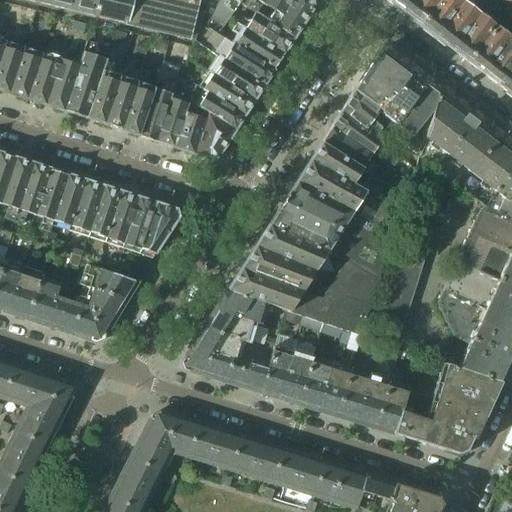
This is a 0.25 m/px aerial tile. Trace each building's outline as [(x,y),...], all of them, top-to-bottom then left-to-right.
[(17,0),(187,39),(194,12),(196,1),(194,0),(17,0)] [(234,13),(239,4),(241,0),(219,0),(219,1),(212,16),(210,22),(212,24),(208,30),(218,37),(222,32),(224,27),(234,13)] [(262,8),(267,0),(241,0),(239,4),(247,9),(252,1),(262,8)] [(267,0),(262,8),(273,15),(266,24),(274,29),(292,0),(267,0)] [(310,0),(292,0),(274,29),(291,40),(312,8),(310,0)] [(391,0),(389,4),(404,15),(415,0),(391,0)] [(415,0),(404,15),(420,28),(441,0),(415,0)] [(441,0),(420,28),(435,39),(463,2),(464,0),(441,0)] [(511,0),(496,0),(511,11),(511,0)] [(273,15),(262,8),(252,1),(247,9),(240,19),(248,25),(253,16),(266,24),(273,15)] [(451,52),(480,16),(483,12),(476,7),(473,10),(463,2),(435,39),(451,52)] [(467,64),(495,27),(486,20),(489,17),(488,16),(494,8),(489,4),(483,12),(480,16),(451,52),(467,64)] [(291,40),(274,29),(266,24),(253,16),(248,25),(240,19),(235,26),(282,56),(291,40)] [(69,31),(82,34),(84,25),(71,22),(69,31)] [(282,56),(235,26),(230,34),(239,40),(234,47),(272,71),(282,56)] [(495,27),(467,64),(482,75),(511,37),(511,35),(507,31),(504,34),(495,27)] [(113,32),(109,42),(121,46),(124,35),(113,32)] [(228,35),(222,32),(218,37),(224,41),(228,35)] [(511,37),(482,75),(511,98),(511,37)] [(0,92),(8,95),(22,49),(10,45),(4,44),(0,56),(0,92)] [(87,121),(106,62),(109,50),(84,44),(81,54),(77,67),(63,113),(87,121)] [(136,45),(133,53),(143,57),(146,48),(136,45)] [(272,71),(234,47),(233,46),(223,61),(262,86),(272,71)] [(22,49),(8,95),(26,101),(40,55),(22,49)] [(378,52),(353,92),(378,112),(391,93),(394,96),(409,75),(378,52)] [(43,107),(57,61),(40,55),(26,101),(43,107)] [(63,113),(77,67),(64,63),(57,61),(43,107),(63,113)] [(262,86),(223,61),(213,76),(252,102),(262,86)] [(104,127),(119,79),(111,76),(115,65),(106,62),(87,121),(104,127)] [(155,143),(170,93),(177,72),(179,66),(161,62),(153,89),(137,138),(155,143)] [(121,132),(139,73),(130,70),(127,81),(119,79),(104,127),(121,132)] [(174,149),(185,114),(195,84),(177,72),(170,93),(155,143),(174,149)] [(137,138),(153,89),(145,87),(149,76),(139,73),(121,132),(137,138)] [(423,86),(409,75),(394,96),(381,113),(390,120),(384,128),(390,133),(423,86)] [(252,102),(213,76),(204,90),(209,93),(243,116),(252,102)] [(439,99),(423,86),(390,133),(390,134),(396,139),(402,130),(410,136),(439,99)] [(353,92),(339,113),(373,140),(379,130),(371,123),(378,112),(353,92)] [(243,116),(209,93),(198,108),(207,113),(233,131),(243,116)] [(484,133),(439,99),(410,136),(404,145),(413,153),(423,139),(429,143),(419,156),(449,179),(484,133)] [(233,131),(207,113),(205,120),(193,156),(208,161),(216,158),(233,131)] [(373,140),(339,113),(329,129),(370,157),(390,170),(398,160),(382,147),(373,140)] [(205,120),(185,114),(174,149),(193,156),(205,120)] [(370,157),(329,129),(319,145),(361,171),(370,177),(375,169),(366,163),(370,157)] [(511,171),(511,154),(484,133),(449,179),(480,206),(488,202),(495,194),(511,171)] [(319,145),(307,164),(350,188),(361,171),(319,145)] [(0,203),(14,160),(0,154),(0,203)] [(13,222),(32,165),(14,160),(0,203),(0,205),(8,208),(4,220),(6,220),(13,222)] [(307,164),(295,183),(351,214),(363,195),(350,188),(307,164)] [(34,216),(49,171),(32,165),(13,222),(22,225),(26,214),(34,216)] [(391,179),(375,169),(370,177),(385,187),(391,179)] [(52,222),(67,177),(49,171),(34,216),(41,219),(38,230),(48,233),(52,222)] [(511,171),(495,194),(488,202),(480,206),(482,210),(478,211),(468,233),(511,253),(511,171)] [(84,182),(67,177),(52,222),(69,228),(84,182)] [(103,189),(84,182),(69,228),(88,234),(103,189)] [(358,337),(403,197),(391,190),(381,205),(369,224),(362,220),(351,214),(295,183),(278,209),(267,227),(324,255),(334,260),(343,264),(337,273),(327,289),(320,300),(311,297),(300,293),(239,270),(224,294),(270,307),(272,308),(287,313),(321,324),(358,337)] [(120,194),(103,189),(88,234),(105,240),(120,194)] [(137,200),(120,194),(105,240),(122,246),(137,200)] [(154,205),(137,200),(122,246),(139,252),(154,205)] [(369,224),(381,205),(374,201),(369,210),(362,220),(369,224)] [(173,212),(154,205),(139,252),(152,256),(176,219),(173,212)] [(408,223),(403,236),(428,244),(432,231),(408,223)] [(267,227),(253,249),(312,275),(324,255),(267,227)] [(54,236),(48,233),(44,246),(48,247),(50,248),(54,236)] [(511,253),(468,233),(441,292),(511,325),(511,253)] [(428,244),(403,236),(399,249),(424,257),(428,244)] [(48,247),(44,246),(29,241),(27,248),(45,254),(48,247)] [(64,260),(67,253),(50,248),(48,247),(45,254),(64,260)] [(253,249),(239,270),(300,293),(312,275),(253,249)] [(424,257),(399,249),(395,263),(419,271),(424,257)] [(91,261),(80,258),(78,265),(89,268),(91,261)] [(343,264),(334,260),(329,268),(337,273),(343,264)] [(2,261),(0,268),(0,312),(5,314),(20,267),(2,261)] [(419,271),(395,263),(390,276),(415,284),(419,271)] [(20,267),(5,314),(24,320),(39,273),(20,267)] [(69,270),(62,267),(58,279),(65,282),(69,270)] [(125,301),(135,283),(95,270),(89,268),(82,287),(125,301)] [(39,273),(24,320),(43,327),(53,296),(55,290),(58,279),(39,273)] [(415,284),(390,276),(386,289),(411,297),(415,284)] [(65,282),(58,279),(55,290),(62,292),(65,282)] [(320,300),(327,289),(318,285),(311,297),(320,300)] [(82,287),(76,304),(75,306),(78,306),(114,319),(125,301),(82,287)] [(411,297),(386,289),(382,302),(407,310),(411,297)] [(511,348),(511,325),(441,292),(435,304),(452,338),(467,345),(456,370),(496,383),(511,348)] [(224,294),(214,310),(258,324),(264,326),(270,307),(224,294)] [(76,304),(53,296),(43,327),(68,335),(78,306),(75,306),(76,304)] [(407,310),(382,302),(378,316),(402,324),(407,310)] [(114,319),(78,306),(68,335),(93,343),(101,340),(114,319)] [(321,324),(287,313),(272,308),(270,316),(318,333),(319,329),(321,324)] [(202,329),(247,343),(252,345),(258,324),(214,310),(202,329)] [(402,324),(378,316),(373,329),(398,337),(402,324)] [(358,337),(321,324),(319,329),(356,342),(358,337)] [(241,364),(247,343),(202,329),(190,348),(241,364)] [(398,350),(358,337),(356,342),(396,356),(398,350)] [(277,347),(268,372),(262,395),(282,402),(297,353),(277,347)] [(234,387),(241,364),(190,348),(180,364),(183,371),(234,387)] [(297,353),(282,402),(300,407),(315,359),(297,353)] [(315,359),(300,407),(321,414),(335,366),(315,359)] [(0,400),(1,401),(13,367),(0,362),(0,400)] [(262,395),(268,372),(241,364),(234,387),(262,395)] [(496,383),(456,370),(441,365),(435,382),(488,401),(496,383)] [(339,419),(354,372),(335,366),(321,414),(339,419)] [(23,405),(33,374),(13,367),(1,401),(20,407),(23,405)] [(354,372),(339,419),(359,425),(374,378),(354,372)] [(71,390),(69,386),(33,374),(23,405),(25,409),(71,390)] [(374,378),(359,425),(378,431),(393,384),(374,378)] [(488,401),(435,382),(429,401),(480,419),(488,401)] [(409,389),(393,384),(378,431),(393,436),(403,408),(409,389)] [(56,425),(72,393),(71,390),(25,409),(27,411),(56,425)] [(480,419),(429,401),(423,419),(472,437),(480,419)] [(472,437),(423,419),(414,416),(416,409),(411,408),(410,411),(403,408),(393,436),(457,456),(464,452),(472,437)] [(46,445),(56,425),(27,411),(25,412),(16,430),(46,445)] [(169,442),(177,419),(157,413),(150,416),(138,439),(171,455),(172,454),(169,442)] [(198,426),(177,419),(169,442),(172,454),(188,459),(198,426)] [(0,422),(0,431),(6,434),(9,426),(0,422)] [(209,465),(220,432),(198,426),(188,459),(209,465)] [(35,466),(46,445),(16,430),(6,451),(35,466)] [(231,472),(241,439),(220,432),(209,465),(231,472)] [(160,476),(171,455),(138,439),(127,460),(160,476)] [(251,478),(261,445),(241,439),(231,472),(251,478)] [(273,485),(284,452),(261,445),(251,478),(273,485)] [(0,473),(25,486),(35,466),(6,451),(0,463),(0,473)] [(295,492),(305,459),(284,452),(273,485),(295,492)] [(316,498),(326,465),(305,459),(295,492),(316,498)] [(150,496),(160,476),(127,460),(117,480),(150,496)] [(350,509),(360,476),(326,465),(316,498),(350,509)] [(175,477),(166,472),(162,480),(171,485),(175,477)] [(0,500),(16,508),(25,486),(0,473),(0,500)] [(230,478),(222,475),(219,485),(227,487),(230,478)] [(393,500),(397,487),(360,476),(350,509),(353,510),(358,511),(359,508),(362,509),(369,511),(374,497),(382,499),(393,500)] [(131,511),(142,511),(150,496),(117,480),(107,501),(131,511)] [(436,499),(397,487),(393,500),(419,511),(437,511),(440,506),(436,499)] [(272,491),(264,488),(261,498),(270,500),(272,491)] [(0,511),(13,511),(16,508),(0,500),(0,511)] [(419,511),(393,500),(387,511),(419,511)] [(131,511),(107,501),(101,511),(131,511)] [(312,511),(315,504),(306,502),(304,511),(308,511),(312,511)]
